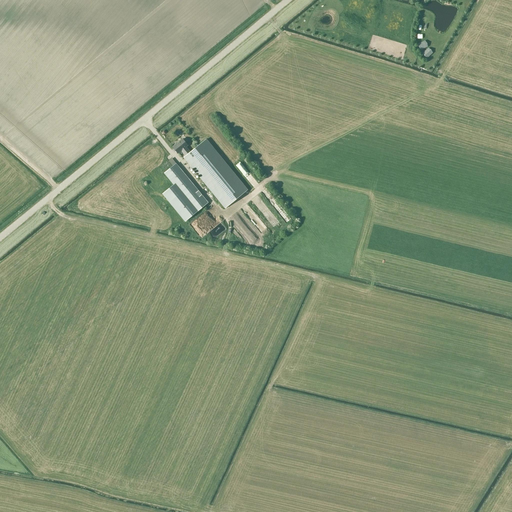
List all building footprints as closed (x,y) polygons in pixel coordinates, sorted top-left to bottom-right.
[(184,157),(225,208),(248,190),(206,139),(190,152),(186,147),(188,145),(183,139),(173,147),(178,153),(181,150),(185,156),(184,157)] [(176,164),(164,173),(196,212),(208,203),(176,164)] [(264,182),(257,188),(259,190),(266,185),(264,182)] [(236,219),(242,214),(239,210),(233,215),(236,219)] [(288,221),(292,218),(287,212),(283,216),(288,221)] [(195,221),(198,225),(203,220),(200,217),(195,221)] [(237,228),(234,231),(243,241),(246,238),(237,228)]
